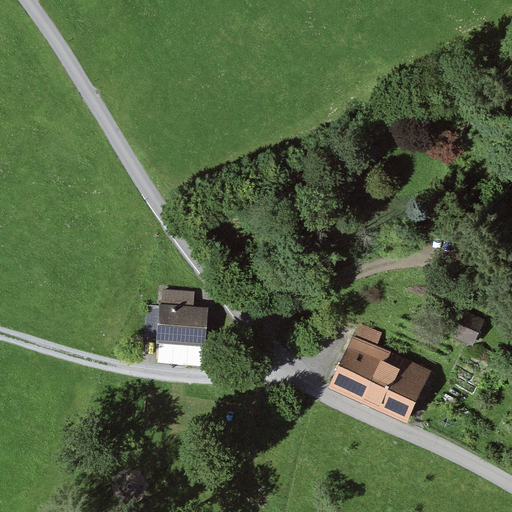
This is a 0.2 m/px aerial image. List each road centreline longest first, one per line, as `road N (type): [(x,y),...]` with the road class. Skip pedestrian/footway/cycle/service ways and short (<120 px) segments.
road 1 (unclassified): [(30,0),(183,242),(296,381),(511,484)]
road 2 (track): [(0,331),(113,365),(296,381)]
